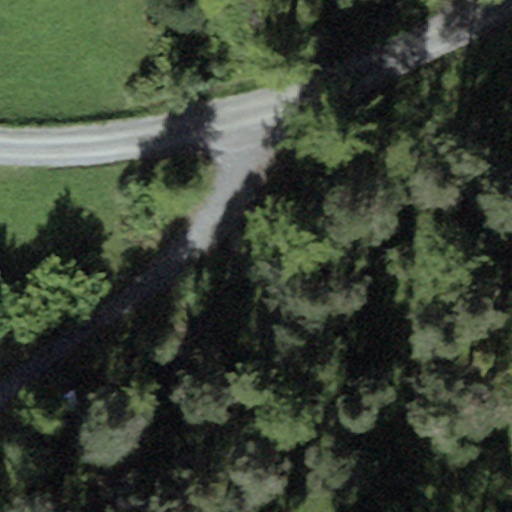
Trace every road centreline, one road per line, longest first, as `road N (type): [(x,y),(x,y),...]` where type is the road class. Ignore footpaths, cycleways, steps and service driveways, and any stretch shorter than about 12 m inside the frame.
road 1 (unclassified): [(0,141),(256,123),(501,0)]
road 2 (track): [(256,123),(220,217),(0,388)]
